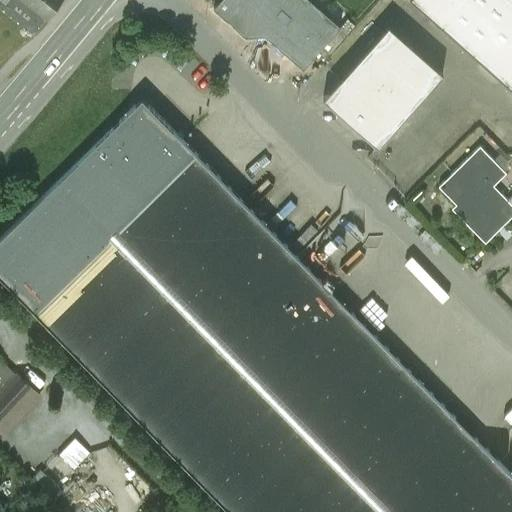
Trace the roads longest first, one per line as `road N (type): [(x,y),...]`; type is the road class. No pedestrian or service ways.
road 1 (unclassified): [(511,351),(162,0)]
road 2 (secondary): [(97,0),(0,116)]
